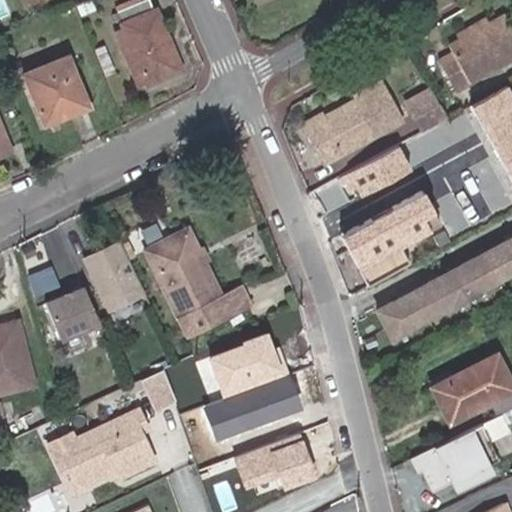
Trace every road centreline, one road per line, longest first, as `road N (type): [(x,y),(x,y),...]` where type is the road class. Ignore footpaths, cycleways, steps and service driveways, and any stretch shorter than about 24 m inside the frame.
road 1 (residential): [(382,511),(316,266),(241,87)]
road 2 (residential): [(241,87),(0,219)]
road 3 (residential): [(388,0),(241,87)]
